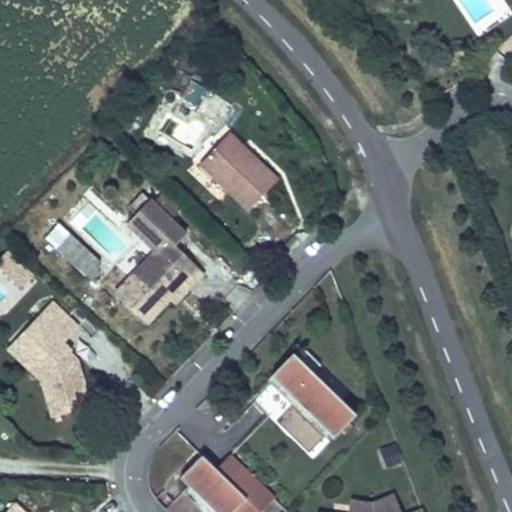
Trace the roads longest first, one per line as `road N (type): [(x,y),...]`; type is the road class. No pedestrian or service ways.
road 1 (residential): [(389,193),(162,419),(127,464),(136,511)]
road 2 (residential): [(389,193),(511,511)]
road 3 (residential): [(248,0),(321,78),(389,193)]
road 4 (residential): [(511,103),(484,105),(389,193)]
